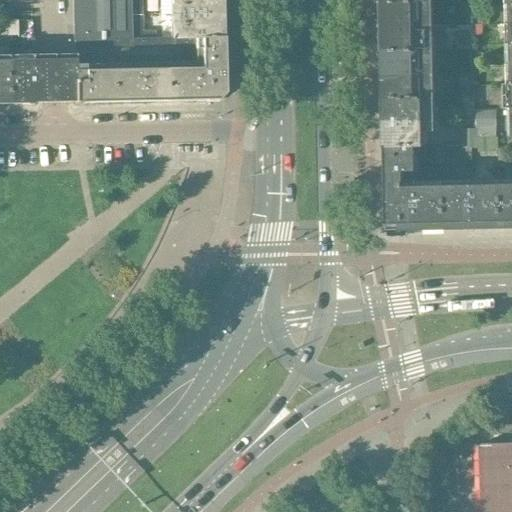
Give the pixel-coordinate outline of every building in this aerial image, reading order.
[(224,93),(223,36),(171,37),(155,38),(129,38),(129,14),(128,0),(71,0),(73,55),(74,103),(217,100),(224,93)] [(142,14),(142,0),(128,0),(129,14),(142,14)] [(222,12),(221,0),(169,0),(170,13),(222,12)] [(434,47),(434,22),(433,0),(403,0),(382,1),(382,48),(434,47)] [(480,25),(480,6),(472,6),(473,25),(480,25)] [(223,36),(222,12),(170,13),(171,37),(223,36)] [(143,31),(142,14),(129,14),(129,38),(155,38),(155,31),(143,31)] [(17,31),(17,21),(5,21),(5,32),(17,31)] [(482,36),(482,25),(473,25),(473,36),(482,36)] [(458,26),(458,49),(472,49),(472,26),(458,26)] [(435,95),(435,71),(434,47),(382,48),(383,95),(435,95)] [(74,103),(73,55),(53,55),(33,56),(26,56),(27,104),(34,104),(34,103),(42,104),(54,103),(74,103)] [(7,105),(27,104),(26,56),(6,56),(7,105)] [(473,66),(473,76),(481,75),(481,65),(473,66)] [(436,129),(436,119),(435,95),(383,95),(384,144),(415,144),(425,144),(428,140),(428,129),(436,129)] [(474,109),(473,97),(464,98),(465,109),(474,109)] [(496,111),(475,111),(476,129),(477,129),(496,129),(496,111)] [(476,129),(461,130),(461,148),(477,147),(477,137),(477,129),(476,129)] [(497,137),(477,137),(477,147),(477,152),(497,151),(497,137)] [(416,187),(415,144),(384,144),(385,187),(416,187)] [(444,165),(443,146),(434,146),(434,165),(444,165)] [(507,168),(506,149),(498,150),(499,169),(507,168)] [(511,228),(511,185),(500,186),(500,229),(511,228)] [(444,230),(443,186),(416,187),(385,187),(386,231),(444,230)] [(500,229),(500,186),(443,186),(444,230),(500,229)] [(511,511),(511,441),(480,443),(481,511),(511,511)]
